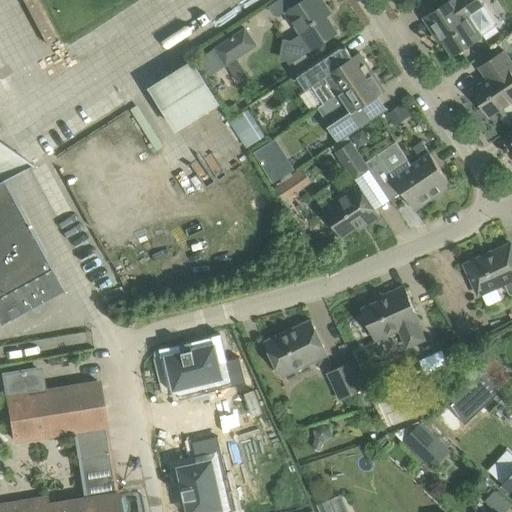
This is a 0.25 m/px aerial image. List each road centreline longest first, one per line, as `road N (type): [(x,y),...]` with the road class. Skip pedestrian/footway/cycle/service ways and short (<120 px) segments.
road 1 (residential): [(158,511),(128,355),(151,330),(316,286),(466,226),(484,206),(468,156),(363,0)]
road 2 (unknown): [(86,299),(11,147),(24,121),(52,108),(0,58)]
road 3 (residential): [(52,108),(210,0)]
